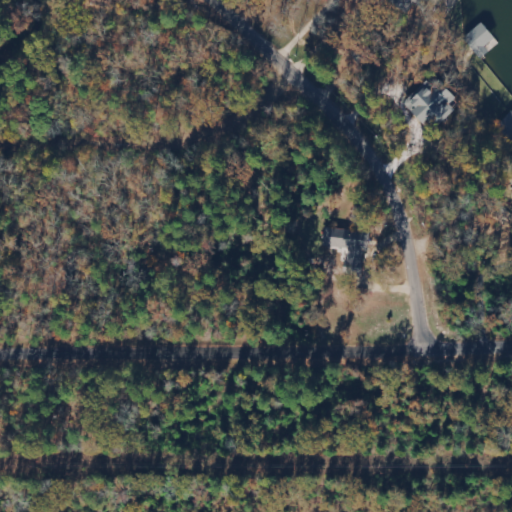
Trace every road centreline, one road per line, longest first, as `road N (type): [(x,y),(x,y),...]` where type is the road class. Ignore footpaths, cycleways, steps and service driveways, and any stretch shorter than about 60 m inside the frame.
road 1 (residential): [(511,353),(338,363),(0,353)]
road 2 (residential): [(460,358),(407,206),(291,48)]
road 3 (residential): [(0,146),(154,149),(231,124),(275,98),(291,48)]
